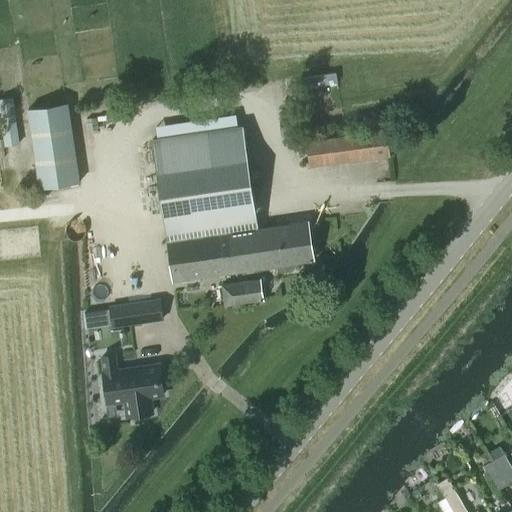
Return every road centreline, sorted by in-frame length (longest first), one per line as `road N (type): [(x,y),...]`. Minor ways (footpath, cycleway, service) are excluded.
road 1 (unclassified): [(235,511),(511,180)]
road 2 (track): [(0,212),(124,197)]
